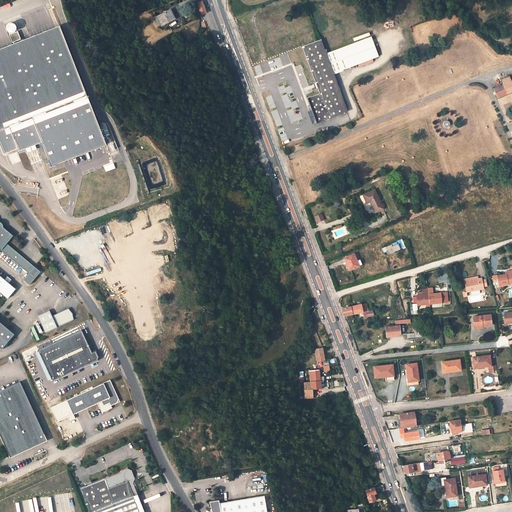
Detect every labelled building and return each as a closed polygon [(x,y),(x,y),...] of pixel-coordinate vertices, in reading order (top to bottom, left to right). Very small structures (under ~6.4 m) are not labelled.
[(201,1),(197,2),(201,14),(206,12),(204,7),(201,1)] [(170,10),(157,16),(162,25),(174,19),(172,15),(172,14),(170,10)] [(173,29),(185,23),(182,17),(170,23),(173,29)] [(59,27),(0,49),(0,129),(11,125),(85,96),(86,95),(59,27)] [(371,36),(330,52),(336,65),(338,71),(378,56),(371,36)] [(307,98),(308,99),(316,122),(317,123),(347,111),(333,73),(326,53),(321,40),(303,47),(320,93),(307,98)] [(330,52),(326,53),(333,73),(338,71),(336,65),(330,52)] [(501,79),(504,84),(494,88),(498,98),(511,91),(511,84),(509,76),(501,79)] [(85,96),(11,125),(12,126),(0,130),(0,146),(3,154),(17,149),(18,152),(26,149),(30,147),(31,147),(35,145),(41,142),(51,166),(106,144),(87,96),(85,97),(85,96)] [(290,123),(302,119),(299,110),(287,114),(290,123)] [(108,145),(110,154),(114,153),(117,152),(115,143),(108,145)] [(96,169),(112,164),(106,146),(99,148),(101,153),(99,154),(103,165),(95,167),(96,169)] [(113,163),(104,167),(106,171),(115,168),(113,163)] [(366,203),(370,201),(375,212),(383,208),(374,190),(363,195),(366,203)] [(316,223),(324,220),(321,213),(313,216),(316,223)] [(0,249),(28,273),(23,279),(29,284),(40,271),(6,242),(12,235),(3,227),(3,226),(2,223),(0,222),(0,249)] [(112,251),(109,252),(116,264),(119,263),(112,251)] [(346,263),(347,262),(350,270),(362,265),(360,259),(357,261),(354,254),(344,258),(346,263)] [(86,271),(95,267),(91,260),(82,264),(86,271)] [(497,277),(493,278),(495,290),(500,289),(499,286),(508,284),(507,283),(511,282),(511,272),(505,274),(506,274),(497,276),(497,277)] [(0,292),(7,298),(15,288),(0,275),(0,292)] [(478,279),(465,281),(467,292),(483,288),(483,287),(481,280),(481,278),(478,279)] [(428,294),(416,295),(417,304),(418,305),(427,304),(427,302),(431,302),(431,304),(441,303),(441,301),(440,293),(432,294),(432,288),(428,288),(428,294)] [(361,305),(342,309),(344,316),(349,315),(358,313),(362,312),(364,319),(367,318),(367,317),(373,315),(372,311),(368,312),(367,306),(361,308),(361,305)] [(49,310),(37,315),(46,332),(73,319),(72,313),(68,308),(52,315),(49,310)] [(511,312),(503,313),(504,323),(511,322),(511,312)] [(490,315),(473,317),(475,328),(482,327),(482,326),(492,325),(490,315)] [(396,325),(385,327),(386,337),(400,335),(399,324),(410,323),(410,319),(396,321),(396,325)] [(0,322),(0,346),(2,348),(14,334),(0,322)] [(30,327),(37,341),(40,339),(34,326),(30,327)] [(81,330),(38,350),(52,381),(97,361),(98,357),(95,351),(92,352),(81,330)] [(322,348),(315,349),(317,362),(323,361),(325,361),(325,360),(322,348)] [(490,355),(472,357),(474,368),(478,367),(488,366),(491,365),(490,355)] [(459,359),(442,362),(443,372),(461,370),(459,359)] [(417,363),(406,364),(409,385),(418,384),(418,380),(419,380),(417,363)] [(375,378),(386,377),(386,381),(394,380),(394,377),(394,376),(393,365),(374,367),(375,378)] [(311,382),(305,382),(306,389),(314,388),(321,387),(320,380),(320,376),(319,369),(309,370),(311,382)] [(118,399),(110,380),(66,399),(73,413),(101,400),(103,405),(109,402),(110,405),(117,402),(118,399)] [(44,434),(20,381),(0,390),(0,435),(10,457),(29,449),(28,448),(45,440),(43,435),(44,434)] [(314,388),(306,389),(307,398),(315,397),(314,388)] [(414,412),(400,414),(402,428),(412,426),(416,426),(414,412)] [(460,420),(449,421),(452,433),(461,431),(461,433),(472,431),(471,423),(461,425),(460,420)] [(418,432),(405,433),(404,428),(399,429),(400,438),(405,438),(405,441),(419,439),(418,432)] [(449,451),(431,454),(431,461),(438,460),(440,460),(443,459),(450,458),(449,453),(460,451),(459,444),(448,446),(449,451)] [(419,463),(403,465),(404,473),(414,471),(414,472),(420,471),(419,463)] [(121,473),(81,488),(90,511),(139,511),(133,495),(137,494),(133,483),(135,479),(132,470),(127,468),(122,470),(121,473)] [(503,470),(492,471),(494,483),(504,482),(503,470)] [(485,474),(468,476),(470,487),(474,486),(487,484),(485,474)] [(454,478),(444,480),(447,497),(457,495),(454,478)] [(382,484),(365,491),(367,498),(369,501),(369,502),(375,500),(375,498),(373,494),(375,493),(375,492),(384,489),(382,484)] [(144,511),(137,494),(133,495),(139,511),(144,511)] [(212,501),(215,506),(213,508),(213,511),(266,511),(264,495),(222,502),(221,499),(212,501)]
